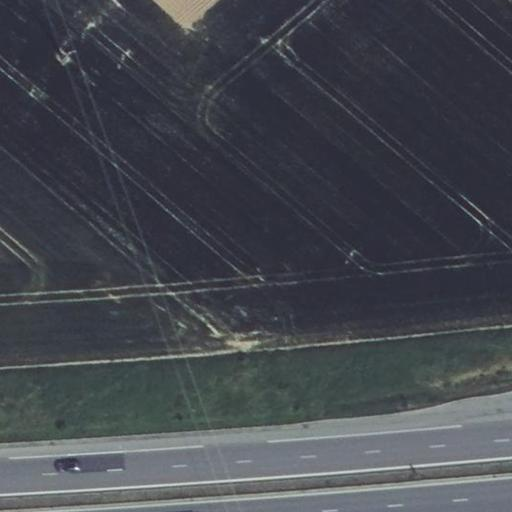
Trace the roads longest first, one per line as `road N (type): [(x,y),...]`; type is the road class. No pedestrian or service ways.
road 1 (motorway): [(511,440),(0,477)]
road 2 (motorway): [(365,511),(511,499)]
